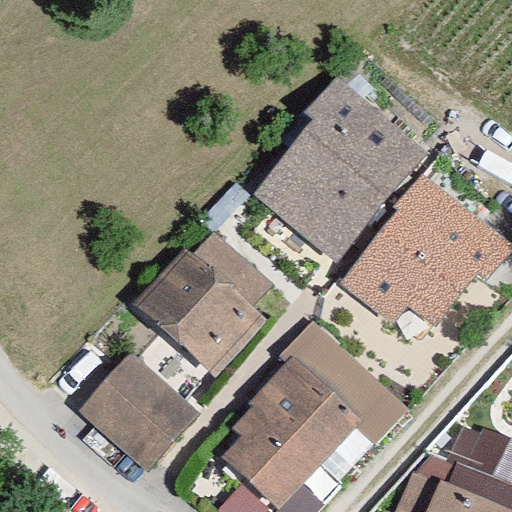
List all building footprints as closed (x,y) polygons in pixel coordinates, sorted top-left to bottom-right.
[(436,159),(338,78),(301,123),(305,129),(242,205),(335,281),(436,159)] [(424,187),(338,294),(414,355),(468,288),(485,290),(511,257),(424,187)] [(269,329),(184,256),(128,320),(214,394),(269,329)] [(411,412),(312,320),(270,366),(278,373),(245,408),(246,415),(225,436),(234,445),(213,468),(260,511),(279,511),(352,434),(373,454),(411,412)] [(196,423),(131,359),(76,415),(140,479),(196,423)] [(497,511),(435,486),(424,511),(497,511)]
